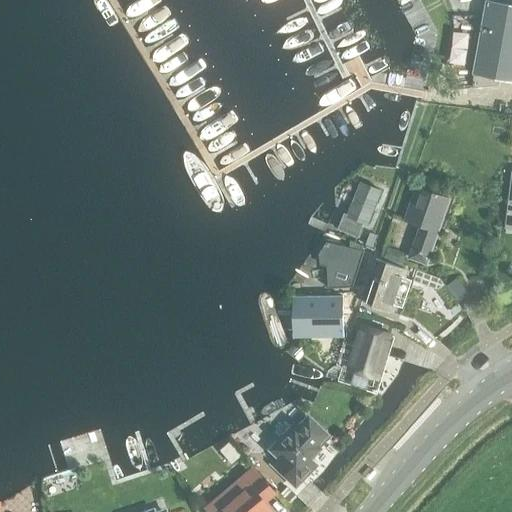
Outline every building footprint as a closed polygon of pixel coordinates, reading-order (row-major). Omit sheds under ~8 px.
[(486,0),(486,3),(484,16),(454,16),(456,28),(453,44),(449,64),(454,88),(469,87),(474,87),(502,84),(502,77),(511,79),(511,3),(491,0),(486,0)] [(367,224),(381,190),(362,182),(348,215),(345,214),(339,228),(357,236),(362,222),(367,224)] [(427,263),(449,198),(416,186),(405,219),(421,224),(409,257),(427,263)] [(328,288),(353,287),(365,250),(326,241),(318,253),(319,265),(326,267),(328,288)] [(386,244),(381,260),(384,261),(403,267),(408,251),(386,244)] [(374,276),(365,304),(390,312),(396,295),(394,294),(403,267),(384,261),(379,278),(374,276)] [(428,286),(438,290),(445,285),(440,279),(432,276),(420,271),(418,271),(414,281),(417,282),(428,286)] [(309,307),(300,307),(300,329),(309,329),(309,336),(325,335),(324,329),(333,329),(333,330),(343,330),(343,295),(309,296),(309,307)] [(349,366),(377,376),(391,334),(365,326),(362,336),(359,335),(349,366)] [(308,456),(316,447),(313,444),(324,433),(307,417),(297,428),(293,425),(271,448),(278,455),(270,463),(271,464),(272,463),(295,484),(314,464),(315,465),(315,464),(308,456)] [(265,511),(269,509),(262,501),(273,492),(252,468),(233,485),(239,493),(216,511),(265,511)]
